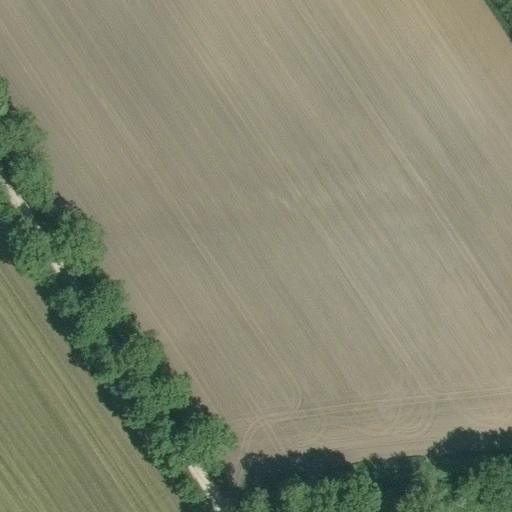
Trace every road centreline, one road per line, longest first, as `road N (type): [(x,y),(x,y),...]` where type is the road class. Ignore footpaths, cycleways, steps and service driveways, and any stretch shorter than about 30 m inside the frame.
road 1 (unclassified): [(0,175),(224,507)]
road 2 (unclassified): [(511,482),(224,507)]
